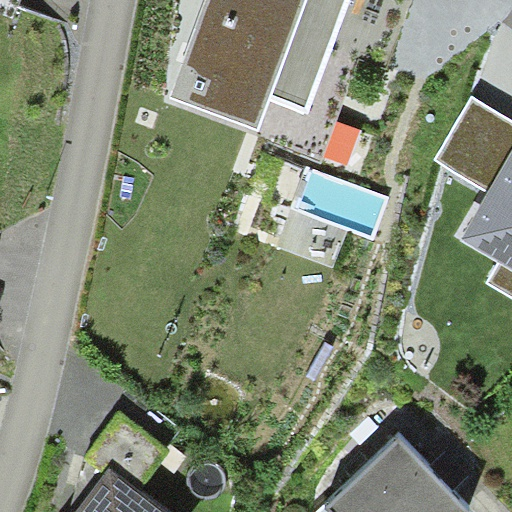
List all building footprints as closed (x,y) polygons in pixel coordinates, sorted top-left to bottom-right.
[(303,0),(213,0),(176,101),(255,130),(303,0)] [(511,165),(465,243),(511,270),(511,165)] [(117,484),(139,501),(169,461),(122,425),(92,465),(117,484)] [(397,443),(327,511),(454,511),(461,506),(397,443)] [(117,484),(96,511),(153,511),(139,501),(117,484)]
